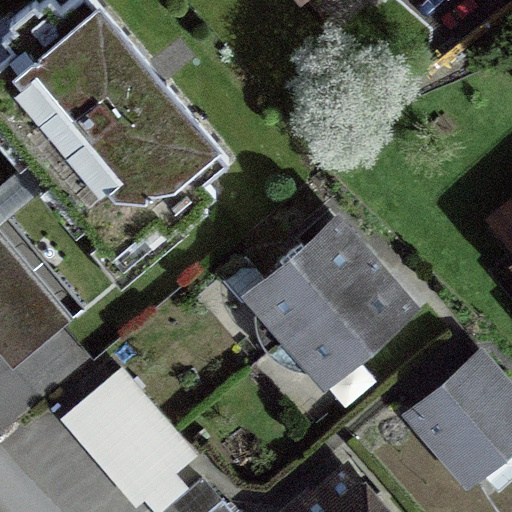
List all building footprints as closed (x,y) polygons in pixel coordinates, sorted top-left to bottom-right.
[(0,57),(0,86),(129,241),(153,221),(164,233),(175,224),(179,228),(204,207),(200,203),(212,193),(201,180),(225,160),(90,0),(68,0),(58,9),(50,0),(42,0),(36,6),(32,1),(7,22),(10,27),(0,35),(0,37),(10,49),(0,57)] [(511,205),(491,223),(511,248),(511,205)] [(252,332),(264,354),(369,264),(333,221),(301,248),(298,244),(277,262),(280,266),(249,293),(254,300),(251,315),(252,332)] [(0,241),(0,345),(17,367),(73,324),(5,238),(0,241)] [(374,334),(406,307),(369,264),(264,354),(284,368),(299,372),(316,371),(322,378),(353,351),(357,355),(378,338),(374,334)] [(413,413),(467,476),(511,436),(511,402),(475,360),(413,413)] [(229,511),(219,500),(108,367),(62,406),(121,476),(150,511),(229,511)] [(301,492),(300,510),(297,511),(378,511),(344,472),(318,494),(301,492)]
